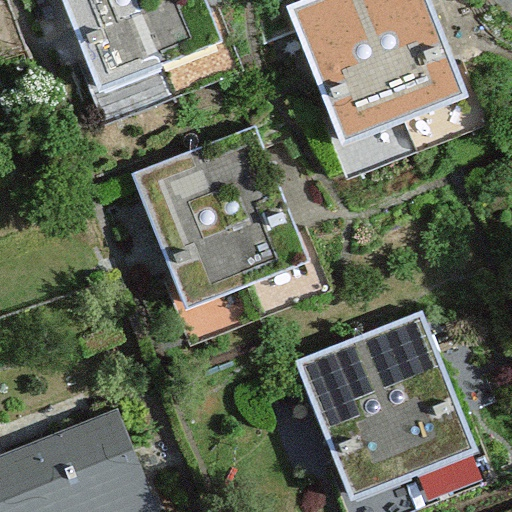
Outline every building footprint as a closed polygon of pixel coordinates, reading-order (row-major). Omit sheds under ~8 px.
[(68,0),(112,108),(217,66),(190,0),(68,0)] [(404,0),(294,45),(351,185),(477,135),(421,0),(404,0)] [(141,195),(196,332),(308,288),(253,150),(141,195)] [(297,363),(359,511),(484,459),(422,311),(297,363)] [(0,452),(0,511),(153,511),(109,407),(0,452)]
